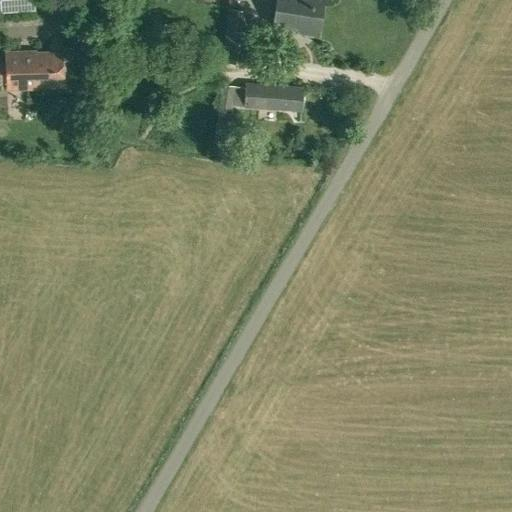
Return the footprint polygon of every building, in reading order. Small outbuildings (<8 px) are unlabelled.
[(0,0),(0,6),(1,14),(35,11),(34,0),(0,0)] [(88,13),(112,18),(115,0),(85,0),(84,11),(86,14),(88,13)] [(276,0),(272,28),(319,36),(324,0),(276,0)] [(221,61),(246,64),(250,31),(245,31),(247,9),(227,7),(221,61)] [(0,85),(6,85),(6,89),(38,88),(38,86),(63,86),(62,52),(36,53),(36,52),(5,53),(5,60),(0,60),(0,85)] [(211,154),(224,156),(234,85),(221,83),(211,154)] [(244,105),(300,109),(301,87),(246,83),(244,105)]
